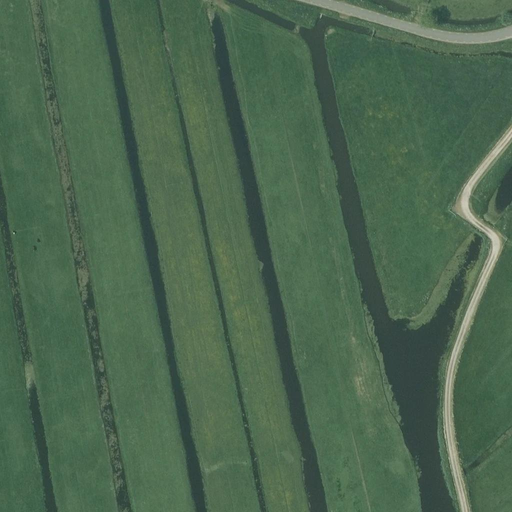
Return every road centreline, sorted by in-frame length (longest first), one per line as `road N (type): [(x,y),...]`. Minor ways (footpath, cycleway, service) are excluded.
road 1 (track): [(464,511),(449,388),(495,240)]
road 2 (unclassified): [(511,31),(434,34),(314,0)]
road 3 (track): [(495,240),(466,211),(465,199),(511,132)]
